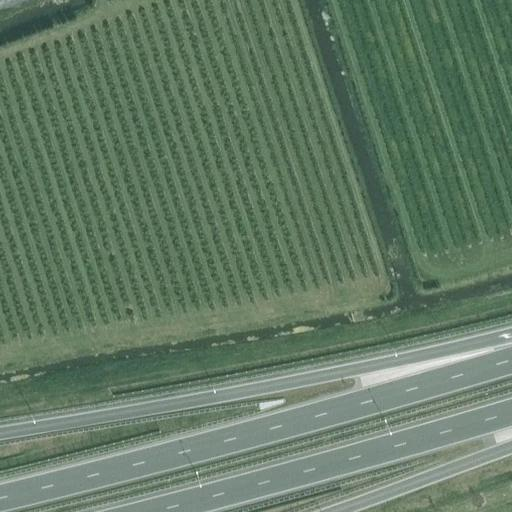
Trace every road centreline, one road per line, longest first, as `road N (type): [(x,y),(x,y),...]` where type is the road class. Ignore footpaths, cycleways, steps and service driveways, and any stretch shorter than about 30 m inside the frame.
road 1 (trunk): [(511,361),(0,498)]
road 2 (trunk): [(511,356),(417,360),(0,436)]
road 3 (trunk): [(152,511),(511,412)]
road 4 (trunk): [(336,511),(511,449)]
